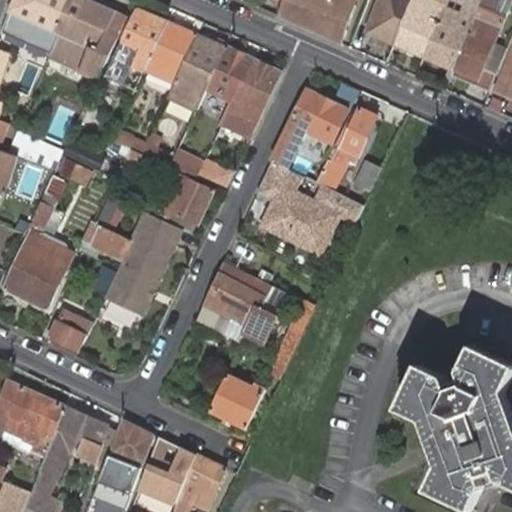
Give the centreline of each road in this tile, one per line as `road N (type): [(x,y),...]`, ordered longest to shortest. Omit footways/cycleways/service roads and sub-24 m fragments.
road 1 (residential): [(141,410),(309,51)]
road 2 (residential): [(309,51),(511,140)]
road 3 (residential): [(141,410),(0,342)]
road 4 (residential): [(189,0),(309,51)]
